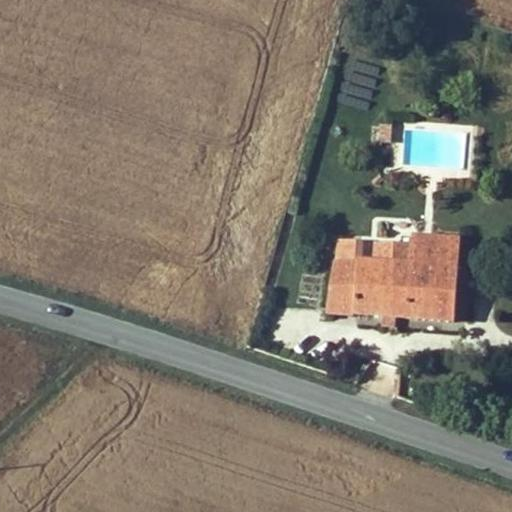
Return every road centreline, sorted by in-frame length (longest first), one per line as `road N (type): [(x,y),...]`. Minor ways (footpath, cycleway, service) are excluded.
road 1 (tertiary): [(0,299),(511,460)]
road 2 (track): [(111,331),(0,440)]
